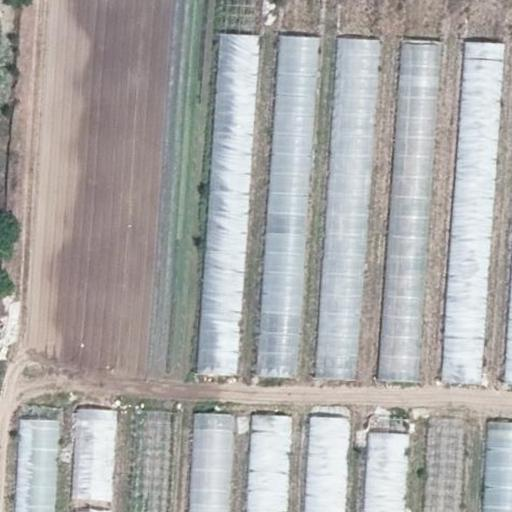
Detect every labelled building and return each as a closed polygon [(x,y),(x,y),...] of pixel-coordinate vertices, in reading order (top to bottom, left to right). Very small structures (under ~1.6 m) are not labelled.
[(218,0),(201,372),(239,374),(252,91),(264,92),(268,0),(218,0)] [(271,93),(260,376),(305,378),(320,0),(277,0),(274,93),(271,93)] [(334,0),(330,91),(331,91),(316,377),(359,379),(373,91),(383,91),(387,0),(334,0)] [(393,92),(380,380),(426,382),(443,0),(401,0),(398,92),(393,92)] [(463,0),(444,381),(487,384),(506,0),(463,0)] [(53,511),(56,405),(16,404),(13,511),(53,511)] [(109,511),(114,408),(73,407),(69,511),(109,511)] [(133,409),(129,511),(169,511),(173,410),(133,409)] [(186,511),(227,511),(231,414),(191,413),(186,511)] [(248,413),(244,511),(284,511),(288,414),(248,413)] [(343,511),(347,416),(306,415),(302,511),(343,511)] [(365,416),(362,511),(402,511),(405,417),(365,416)] [(421,511),(460,511),(464,419),(425,418),(421,511)] [(511,511),(511,419),(483,419),(480,511),(511,511)]
